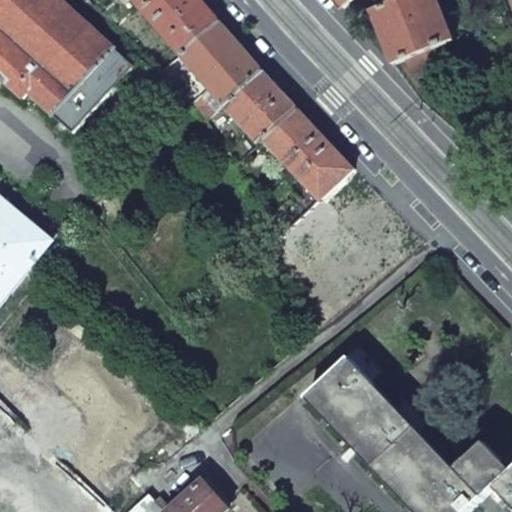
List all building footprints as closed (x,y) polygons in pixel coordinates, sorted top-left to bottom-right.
[(136,68),(64,0),(0,0),(0,78),(25,102),(31,96),(73,136),(136,68)] [(201,0),(133,0),(182,55),(218,20),(201,0)] [(335,0),(343,9),(354,0),(335,0)] [(398,0),(373,10),(393,66),(409,60),(449,44),(456,41),(440,0),(398,0)] [(251,58),(218,20),(182,55),(227,105),(263,72),(251,58)] [(449,44),(409,60),(415,77),(420,75),(427,96),(449,88),(442,67),(456,62),(449,44)] [(227,105),(262,144),(265,141),(299,110),(276,85),(263,72),(227,105)] [(265,141),(319,203),(355,170),(327,140),(299,110),(265,141)] [(0,268),(19,285),(53,243),(0,198),(0,268)] [(0,307),(19,285),(0,268),(0,307)] [(511,472),(486,444),(457,470),(352,360),(310,400),(414,511),(472,511),(496,491),(511,508),(511,472)] [(183,496),(164,511),(230,511),(231,511),(204,478),(183,496)] [(130,511),(162,511),(149,496),(130,511)]
